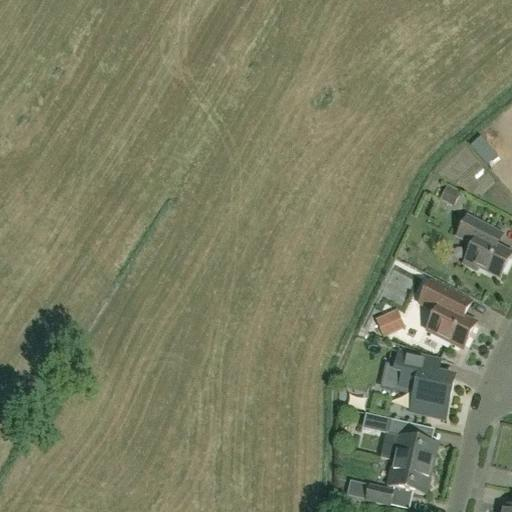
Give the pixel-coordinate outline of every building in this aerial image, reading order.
[(500,279),(511,255),(498,248),(504,237),(467,218),(457,238),(473,247),(463,265),(476,272),(478,268),(500,279)] [(399,270),(392,284),(409,294),(416,280),(399,270)] [(463,351),(476,325),(464,319),(472,305),(431,283),(419,305),(436,314),(427,333),(463,351)] [(400,307),(379,314),(386,335),(407,328),(400,307)] [(422,372),(425,359),(400,353),(395,373),(403,375),(399,391),(415,395),(411,413),(444,421),(454,379),(422,372)] [(410,396),(391,396),(391,416),(410,416),(410,396)] [(438,446),(414,441),(418,427),(390,421),(381,460),(393,463),(393,462),(433,472),(438,446)] [(427,497),(433,472),(393,462),(393,463),(387,488),(427,497)] [(390,507),(393,493),(369,487),(366,502),(390,507)]
